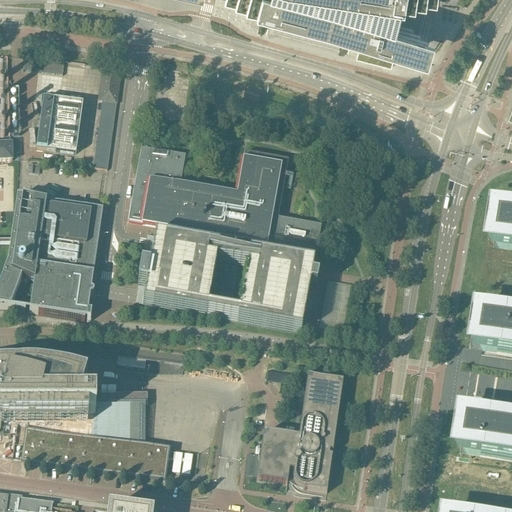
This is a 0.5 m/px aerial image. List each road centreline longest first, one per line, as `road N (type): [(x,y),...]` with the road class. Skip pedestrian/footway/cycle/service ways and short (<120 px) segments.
road 1 (tertiary): [(448,137),(423,227),(382,511)]
road 2 (tertiary): [(402,511),(467,145)]
road 3 (tertiary): [(454,120),(347,74),(140,15)]
road 4 (tertiary): [(140,33),(310,80),(448,137)]
road 5 (residential): [(220,511),(0,481)]
road 6 (residential): [(114,237),(141,49)]
road 7 (tertiary): [(0,11),(55,13),(140,33)]
road 8 (residential): [(0,32),(141,49)]
road 9 (tertiary): [(511,0),(454,120)]
